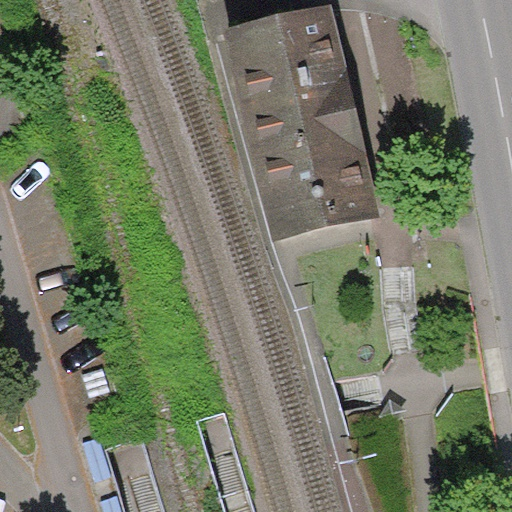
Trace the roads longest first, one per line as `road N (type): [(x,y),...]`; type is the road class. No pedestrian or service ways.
road 1 (unclassified): [(80,511),(0,238)]
road 2 (primary): [(511,160),(480,0)]
